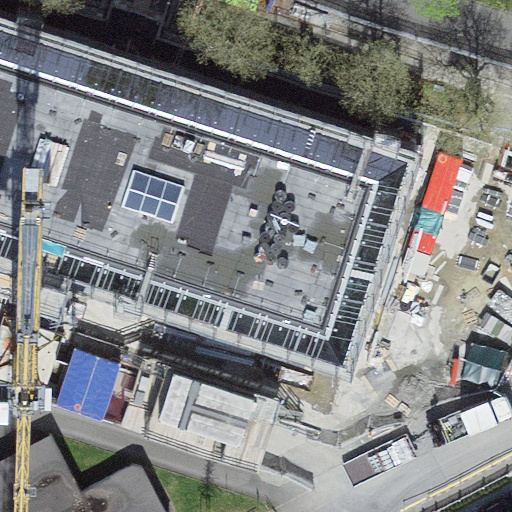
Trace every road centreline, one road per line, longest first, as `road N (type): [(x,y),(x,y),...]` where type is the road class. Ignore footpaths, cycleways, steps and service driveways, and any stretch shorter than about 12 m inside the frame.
road 1 (residential): [(374,511),(511,440)]
road 2 (residential): [(380,0),(511,43)]
